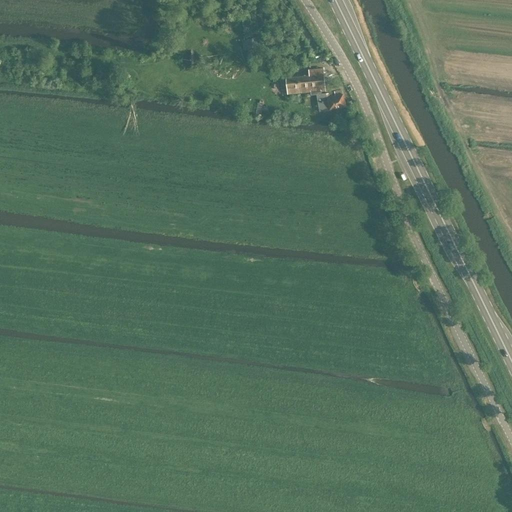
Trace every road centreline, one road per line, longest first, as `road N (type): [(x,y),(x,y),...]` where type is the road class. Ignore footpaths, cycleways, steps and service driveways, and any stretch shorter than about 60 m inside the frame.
road 1 (unclassified): [(511,440),(417,245),(363,98),(305,0)]
road 2 (primary): [(511,360),(334,0)]
road 3 (track): [(511,241),(406,0)]
